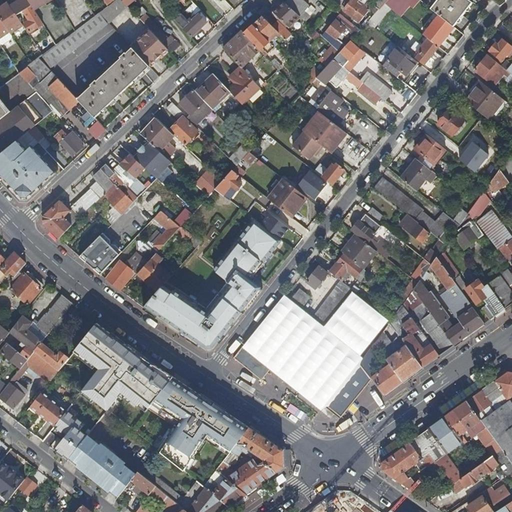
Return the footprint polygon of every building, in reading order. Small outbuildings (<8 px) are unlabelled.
[(109,22),(128,6),(122,0),(115,0),(99,12),(109,22)] [(304,0),(286,0),(285,2),(300,15),(309,4),(304,0)] [(369,10),(374,14),(379,8),(367,0),(365,0),(362,4),(357,0),(352,0),(344,10),(359,22),(369,10)] [(454,26),(473,2),(470,0),(437,0),(431,8),(446,20),(454,26)] [(289,26),(300,15),(285,2),(284,1),(273,11),(281,18),(289,26)] [(24,26),(8,2),(6,4),(2,6),(1,5),(0,3),(0,16),(11,32),(12,34),(24,26)] [(30,32),(44,24),(32,6),(24,11),(30,20),(25,24),(30,32)] [(140,19),(145,14),(148,12),(144,7),(136,14),(140,19)] [(269,10),(254,24),(275,46),(277,44),(272,39),(279,33),(285,39),(292,33),(269,10)] [(108,23),(99,12),(95,15),(75,31),(57,45),(44,55),(42,56),(51,67),(108,23)] [(182,14),(176,20),(191,36),(207,22),(198,12),(188,20),(182,14)] [(145,14),(140,19),(150,29),(169,49),(172,53),(181,45),(172,35),(168,38),(145,14)] [(345,29),(354,36),(360,30),(341,15),(323,35),(333,45),(340,51),(346,45),(337,37),(345,29)] [(0,16),(0,39),(11,32),(0,16)] [(440,43),(442,40),(454,26),(446,20),(439,29),(435,26),(429,34),(431,36),(440,43)] [(254,24),(245,33),(260,50),(263,48),(268,53),(275,46),(254,24)] [(150,29),(132,46),(132,47),(149,66),(150,66),(169,49),(150,29)] [(242,68),(260,50),(245,33),(242,31),(223,48),(225,50),(242,67),(242,68)] [(51,35),(37,44),(44,55),(57,45),(51,35)] [(438,46),(440,43),(431,36),(429,38),(438,46)] [(424,64),(434,52),(439,46),(438,46),(429,38),(428,38),(421,46),(424,48),(416,58),(424,64)] [(498,43),(496,42),(489,50),(496,55),(500,59),(505,53),(507,54),(509,52),(511,48),(511,45),(502,38),(498,43)] [(347,58),(349,60),(360,48),(351,40),(346,45),(340,51),(334,59),(340,64),(347,58)] [(453,49),(442,40),(440,43),(438,46),(439,46),(448,54),(453,49)] [(333,45),(322,57),(329,64),(334,59),(340,51),(333,45)] [(412,68),(414,70),(420,63),(398,46),(383,65),(404,82),(410,75),(407,73),(412,68)] [(439,46),(434,52),(442,58),(444,60),(448,54),(439,46)] [(92,85),(77,98),(80,101),(95,117),(149,66),(132,47),(126,52),(125,51),(120,56),(120,58),(97,79),(96,78),(91,84),(92,85)] [(496,62),(487,55),(475,69),(492,84),(503,71),(507,74),(509,71),(508,70),(502,65),(501,64),(498,62),(496,61),(496,62)] [(53,88),(71,109),(80,101),(77,98),(40,58),(32,64),(28,67),(20,73),(28,82),(32,87),(40,80),(49,91),(53,88)] [(347,58),(340,64),(349,71),(355,64),(349,60),(347,58)] [(375,103),(381,96),(361,80),(349,71),(340,64),(334,59),(329,64),(321,73),(317,77),(322,81),(324,82),(327,78),(335,85),(336,85),(340,80),(340,78),(333,72),(338,66),(344,71),(342,73),(359,87),(358,89),(375,103)] [(506,60),(502,65),(508,70),(509,71),(511,73),(511,63),(507,59),(506,60)] [(238,80),(228,89),(233,94),(242,104),(260,87),(242,68),(242,67),(233,75),(238,80)] [(305,77),(311,83),(317,77),(321,73),(315,67),(305,77)] [(368,72),(361,80),(381,96),(390,103),(397,95),(368,72)] [(0,101),(3,104),(19,93),(26,99),(32,95),(37,91),(32,87),(28,82),(20,73),(0,87),(0,101)] [(221,105),(233,94),(228,89),(215,75),(209,80),(208,79),(195,90),(212,108),(219,102),(221,105)] [(303,92),(309,96),(322,81),(317,77),(311,83),(311,84),(303,92)] [(0,154),(10,147),(22,137),(29,130),(35,126),(54,110),(61,118),(71,109),(53,88),(49,91),(40,80),(32,87),(37,91),(32,95),(26,99),(11,111),(9,113),(0,119),(0,154)] [(472,93),(466,101),(488,118),(503,98),(483,82),(473,95),(472,93)] [(330,92),(322,86),(312,98),(320,104),(318,106),(338,123),(348,111),(340,104),(343,100),(331,90),(330,92)] [(204,101),(194,90),(180,102),(191,114),(204,101)] [(0,119),(9,113),(3,104),(0,101),(0,119)] [(179,116),(183,112),(175,104),(169,109),(176,116),(179,116)] [(464,119),(450,108),(438,123),(452,135),(464,119)] [(304,131),(305,131),(305,132),(315,140),(323,146),(332,153),(347,133),(324,115),(319,111),(304,131)] [(159,150),(175,134),(170,130),(156,117),(141,133),(147,139),(149,141),(159,150)] [(184,117),(170,130),(175,134),(185,144),(190,140),(199,132),(184,117)] [(97,121),(87,131),(96,140),(106,130),(97,121)] [(44,135),(35,126),(29,130),(38,140),(44,135)] [(49,152),(38,140),(29,130),(22,137),(10,147),(0,154),(0,179),(21,201),(29,201),(57,175),(42,158),(49,152)] [(80,143),(83,141),(73,130),(67,136),(61,130),(55,135),(61,142),(67,148),(64,151),(67,154),(70,151),(73,155),(83,146),(80,143)] [(315,140),(305,132),(305,131),(293,145),(310,159),(314,154),(316,151),(318,153),(323,147),(323,146),(315,140)] [(255,156),(272,138),(266,133),(251,150),(249,151),(255,156)] [(207,144),(211,140),(206,134),(202,138),(207,144)] [(421,154),(417,159),(430,169),(446,149),(427,134),(415,150),(421,154)] [(149,141),(147,139),(138,149),(141,151),(149,141)] [(476,172),(489,153),(470,140),(457,159),(476,172)] [(159,150),(149,141),(141,151),(135,158),(145,167),(155,176),(170,160),(159,150)] [(237,157),(241,160),(249,151),(251,150),(248,146),(237,157)] [(239,175),(255,156),(249,151),(241,160),(237,165),(233,170),(239,175)] [(135,158),(131,154),(121,164),(128,170),(135,177),(145,167),(135,158)] [(416,190),(431,170),(430,169),(417,159),(401,178),(416,190)] [(325,166),(316,160),(311,168),(319,174),(325,166)] [(344,169),(333,160),(332,162),(329,161),(325,166),(319,174),(332,185),(344,169)] [(106,164),(101,169),(101,170),(109,178),(115,173),(106,164)] [(206,165),(191,180),(209,196),(212,193),(216,188),(223,181),(206,165)] [(495,192),(509,182),(500,169),(490,184),(489,184),(495,192)] [(71,207),(72,208),(80,217),(104,194),(115,184),(114,183),(109,178),(101,170),(94,177),(97,180),(90,187),(91,188),(71,207)] [(135,177),(128,170),(121,176),(135,189),(142,183),(135,177)] [(235,180),(239,175),(233,170),(223,181),(216,188),(222,193),(239,206),(242,203),(232,195),(231,196),(225,192),(231,186),(236,190),(241,184),(235,180)] [(326,184),(310,171),(298,185),(315,198),(326,184)] [(119,178),(115,173),(109,178),(114,183),(119,178)] [(382,177),(374,187),(380,191),(408,214),(418,223),(439,239),(446,244),(453,235),(454,233),(460,225),(444,212),(436,223),(422,213),(424,211),(387,182),(382,177)] [(281,183),(276,190),(269,199),(276,204),(291,216),(302,202),(300,201),(305,195),(284,179),(281,183)] [(276,190),(281,183),(277,179),(271,186),(276,190)] [(127,196),(115,184),(104,194),(122,214),(134,202),(147,188),(142,183),(135,189),(132,192),(127,196)] [(487,205),(490,200),(484,191),(475,205),(468,213),(474,221),(483,209),(487,205)] [(70,210),(60,200),(44,216),(43,224),(59,238),(72,225),(67,220),(72,215),(69,212),(70,210)] [(288,227),(295,219),(291,216),(276,204),(270,212),(288,227)] [(487,214),(477,221),(498,249),(500,247),(511,238),(487,205),(483,209),(487,214)] [(372,207),(367,212),(378,221),(383,216),(372,207)] [(72,208),(70,210),(69,212),(72,215),(67,220),(72,225),(76,221),(80,217),(72,208)] [(483,209),(474,221),(475,223),(477,221),(487,214),(483,209)] [(181,227),(165,213),(161,210),(155,216),(154,217),(167,229),(162,234),(153,244),(159,250),(167,242),(176,232),(181,227)] [(365,214),(361,219),(359,221),(358,220),(352,229),(368,242),(381,226),(365,214)] [(418,224),(418,223),(408,214),(400,225),(422,242),(429,233),(418,224)] [(253,220),(214,269),(230,282),(208,310),(166,282),(158,291),(143,307),(182,334),(205,350),(207,351),(214,350),(215,348),(232,326),(259,293),(262,289),(247,277),(250,273),(253,275),(254,275),(255,276),(257,274),(255,273),(280,242),(282,244),(284,241),(282,240),(282,239),(260,223),(257,220),(251,216),(250,218),(253,220)] [(464,248),(484,235),(475,223),(474,221),(471,223),(473,225),(457,236),(454,233),(453,235),(455,238),(456,237),(464,248)] [(176,232),(196,247),(202,241),(197,238),(181,227),(176,232)] [(162,234),(158,231),(149,240),(153,244),(162,234)] [(342,252),(357,234),(355,233),(340,250),(342,252)] [(357,234),(342,252),(344,254),(362,268),(363,269),(378,251),(357,234)] [(375,235),(368,243),(386,258),(393,249),(375,235)] [(85,261),(100,274),(119,254),(105,241),(99,237),(80,256),(85,261)] [(511,238),(500,247),(509,260),(511,257),(511,238)] [(439,239),(431,249),(439,255),(446,244),(439,239)] [(137,253),(147,262),(151,258),(159,250),(153,244),(149,240),(137,241),(137,253)] [(425,257),(432,263),(437,257),(439,255),(431,249),(425,257)] [(13,268),(18,273),(19,272),(26,263),(14,252),(6,261),(2,266),(8,272),(13,268)] [(444,252),(437,257),(453,280),(460,275),(444,252)] [(147,262),(137,253),(126,265),(120,261),(105,278),(120,291),(129,280),(131,278),(132,279),(136,274),(137,273),(147,262)] [(355,276),(362,268),(344,254),(330,271),(340,279),(348,270),(350,272),(355,276)] [(418,296),(426,307),(430,313),(421,319),(444,352),(484,323),(460,290),(453,280),(437,257),(432,263),(432,264),(431,265),(447,288),(441,292),(443,295),(459,319),(457,320),(459,323),(453,327),(448,320),(450,319),(431,292),(428,293),(422,284),(419,281),(418,283),(404,302),(402,305),(407,310),(418,296)] [(137,273),(158,291),(166,282),(168,279),(171,276),(151,258),(147,262),(137,273)] [(330,275),(319,266),(307,281),(316,288),(326,275),(329,277),(330,275)] [(502,273),(511,287),(511,272),(509,268),(502,273)] [(429,273),(427,271),(419,281),(422,284),(429,273)] [(23,275),(19,272),(18,273),(12,281),(15,284),(11,289),(17,294),(14,297),(19,302),(22,298),(28,304),(42,288),(24,273),(23,275)] [(460,275),(453,280),(460,290),(467,286),(460,275)] [(511,291),(500,275),(488,283),(506,308),(511,303),(511,291)] [(486,304),(495,316),(506,308),(488,283),(484,286),(479,279),(466,288),(477,303),(484,298),(488,303),(486,304)] [(341,280),(314,316),(325,325),(352,289),(342,281),(341,280)] [(400,295),(406,298),(412,288),(406,285),(400,295)] [(299,288),(291,298),(302,307),(310,296),(299,288)] [(284,293),(243,346),(235,357),(266,380),(274,370),(323,410),(327,405),(342,417),(356,398),(371,377),(362,364),(375,343),(389,323),(352,289),(325,325),(314,316),(302,307),(291,298),(284,293)] [(45,314),(38,322),(35,325),(32,323),(23,315),(9,332),(22,342),(19,345),(24,349),(20,354),(27,360),(34,352),(41,342),(52,329),(62,316),(72,304),(63,295),(47,315),(45,314)] [(401,300),(394,310),(397,312),(402,305),(404,302),(401,300)] [(381,311),(392,319),(397,312),(394,310),(387,304),(381,311)] [(409,334),(403,339),(423,367),(440,355),(433,345),(425,351),(412,334),(418,330),(420,332),(422,331),(407,310),(402,305),(397,312),(392,319),(391,320),(390,322),(399,335),(406,330),(409,334)] [(430,313),(426,307),(417,314),(421,319),(430,313)] [(68,321),(62,316),(52,329),(58,334),(68,321)] [(383,354),(399,335),(390,322),(389,323),(375,343),(383,354)] [(97,323),(74,352),(99,371),(122,342),(97,323)] [(0,341),(1,343),(3,340),(6,337),(9,332),(0,325),(0,341)] [(409,334),(406,330),(399,335),(402,339),(403,339),(409,334)] [(22,342),(9,332),(6,337),(15,344),(12,347),(20,354),(24,349),(19,345),(22,342)] [(15,344),(6,337),(3,340),(12,347),(15,344)] [(403,339),(402,339),(406,345),(422,367),(423,367),(403,339)] [(11,372),(15,375),(27,360),(20,354),(12,347),(3,340),(1,343),(0,343),(0,352),(17,365),(11,372)] [(57,354),(41,342),(34,352),(58,371),(68,358),(59,351),(57,354)] [(99,371),(83,391),(107,410),(119,395),(130,381),(147,360),(122,342),(99,371)] [(406,345),(387,360),(390,364),(403,381),(422,367),(406,345)] [(28,366),(49,383),(58,371),(34,352),(27,360),(15,375),(6,386),(0,393),(0,396),(13,407),(23,395),(13,386),(28,366)] [(149,407),(155,401),(172,379),(147,360),(130,381),(119,395),(135,407),(138,405),(146,411),(149,407)] [(390,364),(371,377),(373,380),(384,395),(403,381),(390,364)] [(511,371),(508,371),(468,400),(492,434),(502,449),(493,455),(499,463),(507,475),(511,472),(511,471),(511,401),(509,398),(511,395),(511,371)] [(175,377),(174,377),(172,379),(155,401),(149,407),(175,425),(200,394),(191,388),(183,383),(176,379),(175,377)] [(67,410),(43,390),(30,407),(54,426),(67,410)] [(250,428),(200,394),(175,425),(173,427),(170,431),(167,434),(156,449),(181,468),(204,439),(228,455),(250,428)] [(478,434),(482,440),(492,434),(468,400),(446,416),(459,435),(466,430),(473,438),(478,434)] [(70,457),(77,447),(86,436),(79,429),(84,423),(67,410),(54,426),(52,428),(60,434),(50,447),(66,460),(70,457)] [(446,452),(463,440),(459,435),(446,416),(429,428),(446,452)] [(228,455),(220,464),(216,470),(246,494),(284,467),(286,448),(250,428),(228,455)] [(429,428),(410,441),(423,458),(430,454),(435,460),(454,483),(460,479),(463,476),(446,452),(429,428)] [(492,434),(482,440),(493,455),(502,449),(492,434)] [(98,445),(86,436),(77,447),(70,457),(78,463),(76,466),(107,491),(109,488),(119,495),(130,481),(135,475),(123,465),(125,462),(100,442),(98,445)] [(428,465),(435,460),(430,454),(423,458),(410,441),(389,456),(382,461),(383,469),(395,478),(402,483),(410,488),(417,483),(411,476),(410,478),(405,471),(416,463),(421,470),(428,465)] [(460,479),(466,486),(466,487),(483,475),(499,463),(493,455),(480,464),(477,467),(463,476),(460,479)] [(0,495),(8,500),(24,476),(0,460),(0,495)] [(182,498),(142,466),(137,472),(156,487),(174,502),(184,510),(187,511),(219,511),(228,506),(203,486),(196,480),(182,498)] [(216,470),(203,486),(228,506),(246,494),(216,470)] [(135,489),(147,498),(148,497),(156,487),(137,472),(135,475),(130,481),(137,486),(135,489)] [(37,486),(27,477),(18,488),(28,497),(37,486)] [(450,486),(455,493),(466,486),(460,479),(454,483),(450,486)] [(166,511),(174,502),(156,487),(148,497),(166,511)] [(483,495),(468,505),(472,511),(492,511),(494,511),(483,495)] [(511,511),(511,500),(494,511),(511,511)] [(146,511),(150,508),(143,502),(135,511),(146,511)] [(167,511),(180,511),(184,510),(174,502),(166,511),(167,511)]
